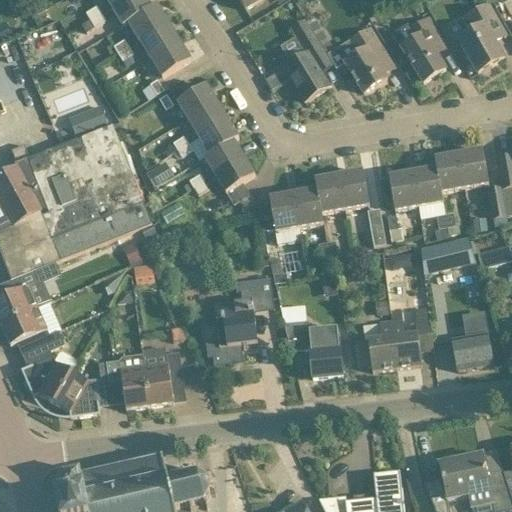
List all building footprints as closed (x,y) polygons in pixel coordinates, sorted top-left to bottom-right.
[(106,0),(113,10),(129,0),(106,0)] [(145,0),(129,0),(113,10),(125,29),(130,26),(130,25),(152,11),(145,0)] [(238,0),(246,13),(266,0),(238,0)] [(130,25),(130,26),(141,44),(169,27),(157,7),(152,11),(130,25)] [(503,33),(493,15),(489,7),(465,21),(472,34),(459,42),(479,77),(505,62),(492,39),(503,33)] [(86,16),(90,23),(102,17),(97,10),(86,16)] [(106,24),(102,17),(90,23),(95,31),(106,24)] [(315,20),(307,25),(326,56),(334,51),(315,20)] [(430,21),(412,32),(409,27),(394,36),(413,69),(424,86),(446,73),(432,50),(444,43),(430,21)] [(95,31),(90,23),(83,28),(87,36),(95,31)] [(326,56),(307,25),(307,24),(291,33),(307,58),(284,71),(291,82),(306,106),(331,90),(319,71),(331,63),(326,56)] [(169,27),(141,44),(153,62),(181,45),(169,27)] [(346,66),(354,79),(364,96),(388,82),(382,73),(393,66),(382,49),(372,32),(349,46),(350,48),(352,46),(359,58),(346,66)] [(114,50),(118,58),(129,51),(125,44),(114,50)] [(181,45),(153,62),(164,81),(192,64),(181,45)] [(129,51),(118,58),(123,65),(133,58),(129,51)] [(275,77),(282,88),(291,82),(284,71),(275,77)] [(158,84),(150,88),(157,98),(165,94),(158,84)] [(178,105),(189,123),(218,105),(207,88),(178,105)] [(174,110),(167,99),(160,103),(166,114),(174,110)] [(228,123),(218,105),(189,123),(200,141),(228,123)] [(108,129),(100,109),(91,113),(69,121),(77,141),(98,132),(108,129)] [(200,141),(211,158),(239,141),(228,123),(200,141)] [(0,252),(12,283),(16,282),(33,275),(38,273),(153,228),(113,128),(113,127),(59,148),(59,149),(7,169),(7,170),(0,172),(0,252)] [(189,147),(184,140),(173,147),(178,154),(189,147)] [(239,141),(211,158),(205,162),(216,179),(245,161),(234,144),(239,141)] [(189,147),(178,154),(182,162),(193,155),(189,147)] [(25,148),(12,153),(16,163),(29,158),(25,148)] [(459,154),(466,193),(490,189),(483,153),(469,156),(468,152),(459,154)] [(466,193),(459,154),(449,156),(450,159),(435,162),(443,207),(444,206),(443,197),(466,193)] [(511,191),(511,158),(497,161),(504,193),(511,191)] [(256,179),(245,161),(216,179),(226,197),(256,179)] [(504,193),(497,161),(496,162),(501,191),(488,193),(494,223),(507,221),(502,193),(504,193)] [(443,207),(435,162),(437,171),(423,174),(422,171),(413,172),(420,211),(443,207)] [(149,177),(155,189),(172,179),(165,167),(149,177)] [(420,211),(413,172),(404,174),(404,177),(389,180),(396,215),(420,211)] [(370,209),(367,194),(364,174),(349,177),(348,174),(340,175),(346,213),(370,209)] [(316,183),(324,228),(325,228),(323,217),(346,213),(340,175),(330,177),(330,180),(316,183)] [(200,178),(189,185),(194,193),(205,186),(200,178)] [(303,192),(293,194),(300,232),(324,228),(316,183),(315,183),(317,193),(303,195),(303,192)] [(205,186),(194,193),(198,199),(209,193),(205,186)] [(276,236),(300,232),(293,194),(284,195),(285,199),(270,201),(273,221),(276,236)] [(368,215),(374,251),(386,249),(380,213),(368,215)] [(454,218),(446,219),(448,232),(456,230),(454,218)] [(446,219),(437,220),(439,233),(448,232),(446,219)] [(388,222),(390,234),(398,232),(396,220),(388,222)] [(488,234),(487,227),(474,229),(475,236),(488,234)] [(154,228),(142,233),(147,245),(159,240),(154,228)] [(448,232),(449,239),(460,237),(459,229),(456,230),(448,232)] [(449,239),(448,232),(439,233),(435,233),(437,243),(450,241),(449,239)] [(476,267),(467,243),(422,254),(426,279),(476,267)] [(140,244),(128,249),(136,266),(148,261),(140,244)] [(335,245),(326,247),(329,259),(337,258),(335,245)] [(318,248),(320,261),(329,259),(326,247),(318,248)] [(511,268),(511,266),(508,250),(478,258),(483,276),(511,268)] [(302,254),(286,256),(288,272),(304,270),(302,254)] [(403,271),(401,258),(389,260),(391,273),(403,271)] [(155,287),(152,268),(134,270),(137,289),(155,287)] [(16,282),(20,293),(0,302),(0,323),(2,328),(38,311),(51,306),(53,305),(44,286),(43,286),(38,273),(33,275),(16,282)] [(103,285),(109,298),(114,296),(127,274),(103,285)] [(320,278),(322,287),(335,284),(333,275),(326,277),(320,278)] [(288,285),(286,276),(274,279),(275,288),(288,285)] [(213,361),(215,371),(216,374),(219,375),(223,373),(224,370),(223,365),(244,362),(242,349),(258,347),(254,313),(274,310),(274,313),(275,313),(273,293),(271,281),(236,285),(237,296),(241,295),(243,305),(215,308),(220,344),(206,346),(208,362),(213,361)] [(124,295),(117,307),(133,306),(131,294),(124,295)] [(387,305),(377,306),(378,318),(388,317),(387,305)] [(284,325),(309,323),(308,308),(283,310),(284,325)] [(38,311),(2,328),(11,349),(48,333),(38,311)] [(430,324),(417,325),(418,338),(405,339),(404,323),(394,324),(400,372),(422,370),(421,356),(434,354),(432,334),(431,325),(430,325),(430,324)] [(381,326),(382,328),(364,330),(365,345),(356,346),(358,371),(372,369),(373,376),(400,372),(394,324),(381,326)] [(323,337),(310,339),(314,382),(343,379),(339,330),(323,332),(323,337)] [(42,342),(45,349),(62,341),(59,334),(42,342)] [(494,368),(491,349),(489,338),(485,339),(454,344),(452,344),(454,355),(458,375),(494,368)] [(66,349),(62,341),(45,349),(48,356),(66,349)] [(168,368),(145,371),(151,411),(174,407),(171,384),(184,383),(180,356),(166,358),(168,368)] [(115,365),(107,366),(109,385),(122,383),(127,414),(151,411),(145,371),(143,359),(125,361),(118,365),(115,366),(115,365)] [(39,398),(55,407),(73,375),(57,366),(54,360),(22,374),(34,401),(35,401),(35,400),(39,398)] [(109,385),(107,366),(99,367),(102,386),(109,385)] [(73,375),(55,407),(71,416),(71,420),(71,422),(101,417),(96,383),(89,384),(73,375)] [(511,450),(511,451),(511,454),(511,471),(503,473),(503,474),(511,498),(511,450)] [(466,461),(461,462),(470,500),(472,510),(494,506),(495,511),(511,511),(511,498),(503,474),(488,477),(483,457),(480,458),(479,455),(465,458),(466,461)] [(191,511),(191,509),(201,507),(207,511),(209,508),(204,505),(210,495),(216,499),(217,495),(212,495),(210,485),(214,482),(212,480),(208,483),(200,478),(201,473),(197,472),(196,477),(186,480),(184,474),(181,475),(182,480),(169,483),(169,478),(168,479),(163,458),(160,458),(161,461),(136,467),(135,464),(132,465),(133,468),(109,473),(109,470),(106,471),(107,474),(82,479),(80,472),(62,476),(66,494),(68,494),(71,505),(57,508),(57,511),(191,511)] [(449,504),(470,500),(461,462),(457,463),(456,460),(442,463),(442,466),(439,467),(444,487),(427,491),(435,511),(448,511),(451,511),(449,504)] [(320,503),(323,511),(404,511),(403,495),(400,476),(399,476),(375,479),(375,478),(374,478),(375,484),(374,484),(376,502),(366,503),(366,504),(347,506),(346,500),(345,500),(345,501),(321,504),(321,503),(320,503)]
